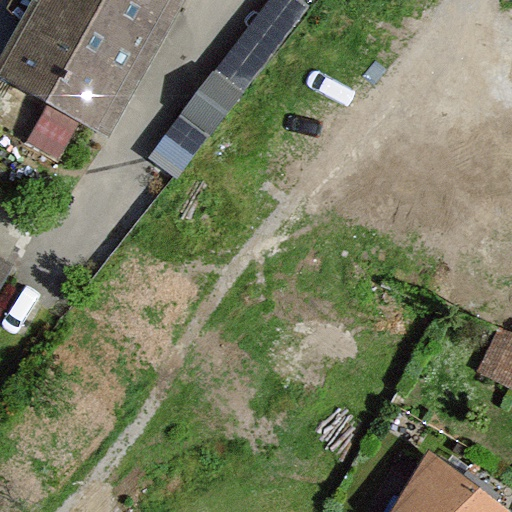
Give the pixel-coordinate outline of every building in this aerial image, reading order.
[(7,76),(107,133),(181,0),(22,0),(22,1),(42,11),(7,76)] [(511,40),(432,3),(358,158),(444,199),(478,215),(504,160),(511,143),(511,40)] [(216,77),(188,112),(211,131),(239,96),(216,77)] [(324,141),(213,367),(306,411),(333,425),(387,314),(444,199),(358,158),(324,141)] [(0,293),(13,271),(0,263),(0,293)] [(511,336),(502,332),(482,375),(511,388),(511,336)] [(189,356),(114,511),(257,511),(273,480),(306,411),(213,367),(189,356)] [(497,511),(434,463),(401,511),(497,511)]
